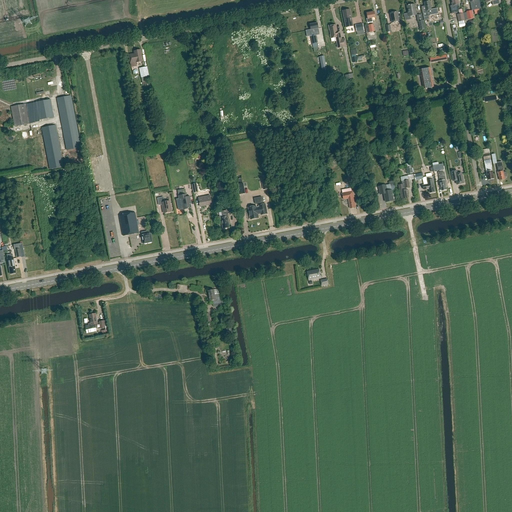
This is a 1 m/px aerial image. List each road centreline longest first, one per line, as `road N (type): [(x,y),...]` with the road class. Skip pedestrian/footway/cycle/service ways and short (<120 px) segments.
road 1 (secondary): [(0,291),(480,198)]
road 2 (unclassified): [(0,67),(348,0)]
road 3 (residential): [(480,198),(442,0)]
